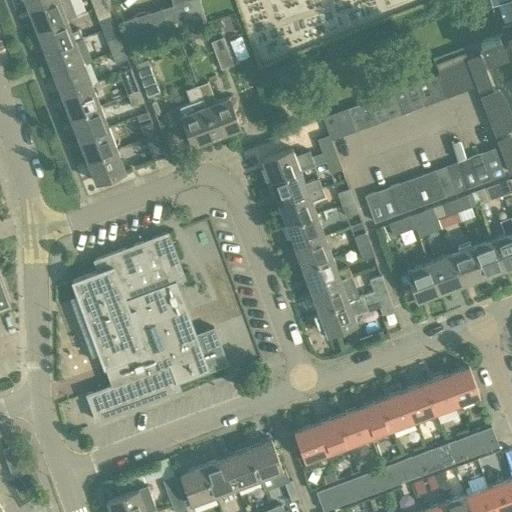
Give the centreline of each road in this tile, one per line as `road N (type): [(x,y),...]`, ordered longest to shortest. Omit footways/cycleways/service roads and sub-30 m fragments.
road 1 (residential): [(303,384),(234,196),(218,177),(202,174),(39,232)]
road 2 (residential): [(65,475),(303,384)]
road 3 (residential): [(303,384),(479,320)]
road 4 (residential): [(36,395),(39,232)]
road 5 (residential): [(39,232),(0,105)]
